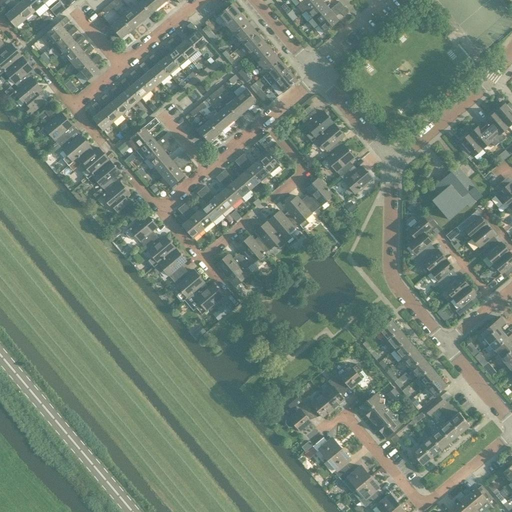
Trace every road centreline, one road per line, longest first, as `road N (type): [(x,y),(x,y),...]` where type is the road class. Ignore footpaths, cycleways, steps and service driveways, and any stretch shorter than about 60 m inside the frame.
road 1 (residential): [(343,412),(421,503),(511,431)]
road 2 (secondary): [(132,511),(0,353)]
road 3 (residential): [(444,345),(389,281),(392,162)]
road 4 (residential): [(72,105),(201,0)]
road 5 (residential): [(392,162),(495,76),(511,52)]
road 6 (residential): [(158,208),(266,117)]
